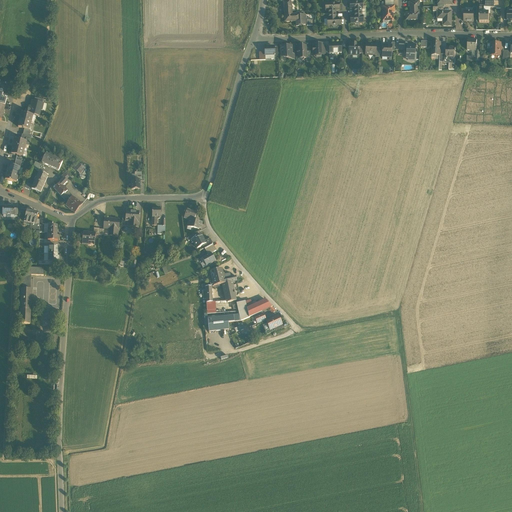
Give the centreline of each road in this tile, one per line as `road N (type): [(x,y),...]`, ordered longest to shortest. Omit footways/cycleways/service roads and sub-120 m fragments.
road 1 (unclassified): [(61,511),(58,402),(70,218)]
road 2 (track): [(302,332),(396,316),(421,511)]
road 3 (residential): [(204,196),(210,229),(302,332)]
road 4 (residential): [(253,39),(204,196)]
road 5 (residential): [(204,196),(104,199),(70,218)]
